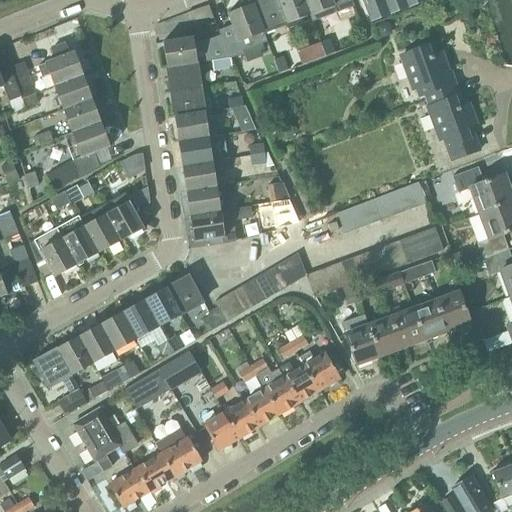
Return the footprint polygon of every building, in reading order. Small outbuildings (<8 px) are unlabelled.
[(277,0),(270,0),(253,6),(264,35),(287,26),(287,25),(277,0)] [(304,0),(277,0),(287,25),(310,16),(311,16),(304,0)] [(304,0),(311,16),(310,16),(312,23),(313,22),(337,14),(354,7),(351,0),(304,0)] [(361,0),(371,23),(387,17),(427,2),(426,0),(361,0)] [(233,26),(220,32),(221,37),(230,59),(230,60),(243,55),(242,52),(268,43),(264,35),(253,6),(229,16),(233,26)] [(380,40),(392,37),(388,25),(376,28),(380,40)] [(194,39),(164,43),(168,69),(198,64),(198,63),(212,62),(213,71),(231,70),(230,59),(221,37),(207,42),(195,44),(194,39)] [(320,43),(325,57),(335,53),(330,39),(320,43)] [(320,43),(298,52),(303,66),(325,57),(320,43)] [(56,60),(38,67),(42,77),(48,74),(54,88),(83,77),(74,53),(70,55),(66,44),(52,50),(56,60)] [(426,109),(458,97),(442,53),(436,55),(433,45),(398,57),(411,93),(415,91),(418,100),(423,98),(427,107),(425,107),(426,109)] [(275,61),(280,74),(289,71),(284,57),(275,61)] [(21,97),(11,68),(8,60),(0,62),(0,75),(5,88),(10,102),(22,97),(21,97)] [(265,64),(270,78),(280,74),(275,61),(265,64)] [(11,68),(21,97),(22,97),(26,109),(39,104),(25,63),(11,68)] [(198,64),(168,69),(172,93),(202,89),(198,64)] [(63,111),(92,100),(83,77),(54,88),(62,111),(63,111)] [(202,89),(172,93),(176,118),(206,114),(202,89)] [(458,97),(426,109),(438,143),(442,142),(450,162),(480,151),(471,127),(477,125),(469,105),(462,107),(458,97)] [(228,100),(230,109),(243,107),(241,98),(228,100)] [(72,134),(101,124),(92,100),(63,111),(72,134)] [(245,116),(244,113),(243,107),(230,109),(231,118),(245,116)] [(206,114),(176,118),(180,143),(210,138),(206,114)] [(72,134),(65,137),(79,178),(99,168),(94,155),(110,149),(101,124),(72,134)] [(49,132),(36,137),(39,145),(52,141),(49,132)] [(210,138),(180,143),(184,168),(222,162),(226,161),(223,136),(210,138)] [(249,146),(250,156),(264,154),(262,144),(249,146)] [(265,164),(264,154),(250,156),(252,166),(265,164)] [(222,162),(184,168),(187,192),(228,186),(227,186),(216,187),(214,175),(223,174),(222,162)] [(12,163),(1,167),(8,186),(19,182),(12,163)] [(478,168),(452,178),(458,194),(468,190),(477,215),(511,202),(511,197),(504,176),(484,183),(478,168)] [(27,176),(25,176),(29,189),(31,188),(39,186),(35,173),(27,176)] [(281,183),(267,185),(270,205),(290,202),(281,183)] [(407,188),(415,209),(426,204),(418,183),(407,188)] [(89,197),(94,194),(88,185),(79,190),(82,195),(89,197)] [(228,186),(187,192),(191,217),(231,211),(228,186)] [(403,213),(415,209),(407,188),(395,192),(403,213)] [(148,189),(128,200),(132,208),(150,204),(148,189)] [(391,217),(403,213),(395,192),(383,197),(391,217)] [(106,216),(121,242),(144,229),(132,208),(128,200),(125,194),(102,207),(107,215),(106,216)] [(380,222),(391,217),(383,197),(372,201),(380,222)] [(368,226),(380,222),(372,201),(360,206),(368,226)] [(290,202),(270,205),(274,230),(300,224),(290,202)] [(487,241),(477,244),(483,260),(509,251),(503,236),(511,232),(511,202),(477,215),(487,241)] [(0,204),(0,215),(10,212),(6,203),(0,204)] [(356,230),(368,226),(360,206),(349,210),(356,230)] [(99,254),(121,242),(106,216),(107,215),(102,207),(80,219),(99,254)] [(345,235),(356,230),(349,210),(337,214),(345,235)] [(231,211),(191,217),(195,243),(224,238),(225,243),(236,242),(231,211)] [(13,221),(10,212),(0,215),(0,225),(13,221)] [(99,254),(80,219),(79,219),(78,217),(57,229),(77,266),(99,254)] [(331,233),(339,231),(336,223),(329,226),(331,233)] [(423,232),(432,256),(443,252),(435,228),(423,232)] [(55,279),(77,266),(57,229),(29,244),(37,265),(45,261),(55,279)] [(420,260),(432,256),(423,232),(412,237),(420,260)] [(409,264),(420,260),(412,237),(400,241),(409,264)] [(397,269),(409,264),(400,241),(389,245),(397,269)] [(386,273),(397,269),(389,245),(377,250),(386,273)] [(22,246),(7,252),(12,265),(15,264),(27,259),(22,246)] [(366,254),(374,277),(386,273),(377,250),(366,254)] [(483,260),(466,267),(469,274),(486,268),(489,276),(498,273),(508,298),(511,296),(511,259),(509,251),(483,260)] [(306,276),(307,276),(298,254),(283,263),(295,283),(307,276),(306,276)] [(363,281),(374,277),(366,254),(354,258),(363,281)] [(351,286),(363,281),(354,258),(342,263),(351,286)] [(27,259),(15,264),(12,265),(22,289),(37,283),(27,259)] [(285,289),(295,283),(283,263),(273,268),(285,289)] [(340,290),(351,286),(342,263),(331,267),(340,290)] [(424,264),(399,273),(399,274),(403,284),(428,275),(424,264)] [(328,294),(340,290),(331,267),(319,271),(328,294)] [(276,294),(285,289),(273,268),(264,274),(276,294)] [(315,299),(328,294),(319,271),(307,276),(306,276),(307,276),(315,299)] [(266,300),(276,294),(264,274),(254,280),(266,300)] [(379,281),(382,291),(403,284),(399,274),(379,281)] [(167,290),(182,317),(204,304),(189,277),(167,290)] [(256,306),(266,300),(254,280),(244,285),(256,306)] [(372,295),(382,291),(379,281),(368,285),(372,295)] [(246,312),(256,306),(244,285),(234,291),(246,312)] [(160,329),(182,317),(167,290),(145,302),(160,329)] [(236,317),(246,312),(234,291),(225,297),(236,317)] [(458,291),(435,300),(447,332),(470,324),(458,291)] [(433,295),(411,303),(413,308),(425,341),(447,332),(435,300),(433,295)] [(360,302),(357,296),(348,300),(350,306),(360,302)] [(227,323),(236,317),(225,297),(215,303),(218,308),(227,323)] [(138,341),(160,329),(145,302),(123,314),(138,341)] [(209,333),(227,323),(218,308),(208,313),(210,316),(202,321),(209,333)] [(413,308),(390,316),(402,349),(425,341),(413,308)] [(116,353),(138,341),(123,314),(101,326),(116,353)] [(364,316),(341,324),(344,333),(356,366),(380,357),(368,325),(364,316)] [(390,316),(368,325),(380,357),(402,349),(390,316)] [(79,338),(94,365),(116,353),(101,326),(79,338)] [(298,326),(285,333),(290,344),(294,352),(308,344),(298,326)] [(167,342),(174,354),(183,348),(176,336),(167,342)] [(72,377),(94,365),(79,338),(57,350),(72,377)] [(158,347),(165,360),(174,354),(167,342),(158,347)] [(290,344),(278,350),(282,359),(294,352),(290,344)] [(49,390),(72,377),(57,350),(34,363),(49,390)] [(309,351),(299,358),(303,365),(301,366),(317,393),(340,379),(324,352),(314,359),(309,351)] [(188,352),(125,390),(137,411),(201,373),(188,352)] [(250,367),(255,376),(268,369),(263,360),(250,367)] [(124,367),(131,379),(140,374),(133,361),(124,367)] [(276,371),(296,406),(317,393),(301,366),(292,371),(288,364),(276,371)] [(115,372),(122,384),(131,379),(124,367),(115,372)] [(244,382),(255,376),(250,367),(239,374),(244,382)] [(263,388),(279,415),(296,406),(276,371),(271,374),(275,381),(263,388)] [(202,380),(192,386),(205,406),(215,400),(209,390),(202,380)] [(222,383),(209,390),(215,400),(228,392),(222,383)] [(260,427),(279,415),(263,388),(244,400),(260,427)] [(61,403),(69,416),(88,405),(80,392),(61,403)] [(239,439),(260,427),(244,400),(223,412),(239,439)] [(113,429),(101,410),(101,409),(73,425),(95,462),(97,461),(106,455),(119,447),(122,445),(113,429)] [(219,451),(239,439),(223,412),(203,424),(219,451)] [(155,416),(143,423),(151,437),(163,430),(155,416)] [(125,422),(113,429),(122,445),(119,447),(124,455),(139,446),(125,422)] [(0,424),(0,447),(10,441),(0,424)] [(160,453),(175,477),(202,461),(187,437),(160,453)] [(149,493),(175,477),(160,453),(134,469),(149,493)] [(98,462),(81,472),(87,482),(103,472),(104,473),(113,467),(106,455),(97,461),(98,462)] [(16,456),(0,466),(0,478),(3,482),(7,479),(8,480),(25,469),(16,456)] [(502,501),(511,496),(511,465),(492,473),(502,501)] [(123,509),(149,493),(134,469),(108,485),(123,509)] [(471,477),(451,489),(465,511),(492,511),(487,502),(471,477)] [(17,505),(21,511),(26,511),(34,508),(28,498),(17,505)] [(432,511),(427,503),(412,511),(432,511)]
